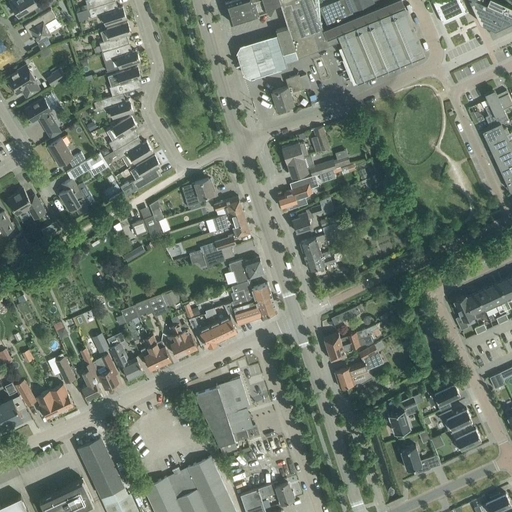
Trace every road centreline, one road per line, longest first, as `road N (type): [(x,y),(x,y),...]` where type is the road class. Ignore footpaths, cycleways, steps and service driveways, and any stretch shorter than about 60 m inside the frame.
road 1 (unclassified): [(0,458),(261,335)]
road 2 (unclassified): [(242,142),(434,69),(438,52),(416,0)]
road 3 (secondary): [(358,511),(296,318)]
road 4 (residential): [(511,65),(455,94),(511,213)]
road 5 (unclassified): [(320,511),(261,335)]
road 6 (residential): [(186,171),(149,110),(158,67),(137,0)]
road 7 (secondary): [(296,318),(242,142)]
road 8 (residential): [(438,304),(510,460)]
road 9 (secondary): [(242,142),(200,3)]
road 10 (residential): [(398,511),(510,460)]
